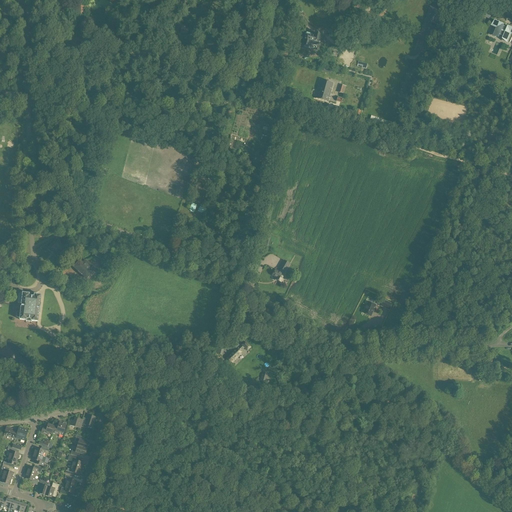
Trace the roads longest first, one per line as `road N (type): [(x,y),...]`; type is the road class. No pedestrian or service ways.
road 1 (unclassified): [(454,448),(426,405),(342,347),(235,284),(87,217),(27,100)]
road 2 (track): [(27,100),(268,101),(511,176)]
road 3 (unclassified): [(454,448),(241,388),(212,384),(134,396)]
road 4 (track): [(233,101),(229,76),(160,56),(168,0)]
road 5 (unclassified): [(97,511),(134,396)]
